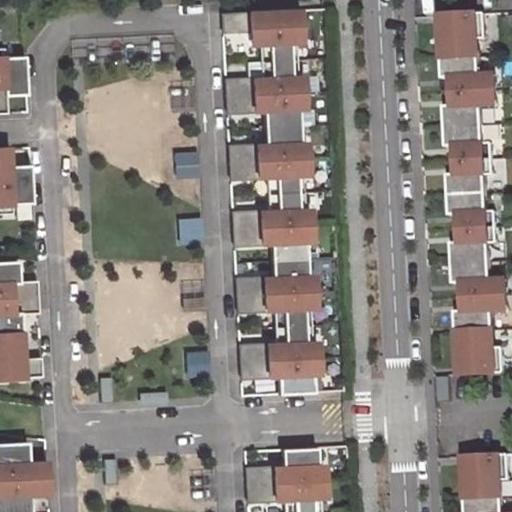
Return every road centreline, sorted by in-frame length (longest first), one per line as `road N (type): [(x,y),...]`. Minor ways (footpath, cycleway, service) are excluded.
road 1 (residential): [(225,424),(206,63),(194,17),(67,25),(39,67),(42,127)]
road 2 (residential): [(399,414),(376,0)]
road 3 (residential): [(42,127),(57,432)]
road 4 (residential): [(225,424),(399,414)]
road 5 (residential): [(57,432),(225,424)]
